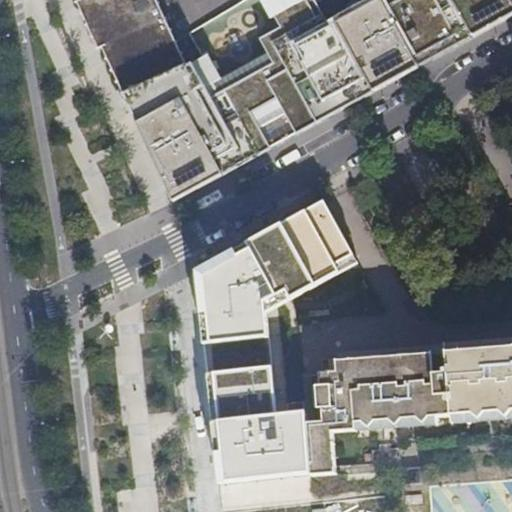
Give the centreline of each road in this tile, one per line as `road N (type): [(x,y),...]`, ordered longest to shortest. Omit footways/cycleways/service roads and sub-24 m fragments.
road 1 (residential): [(511,51),(325,164),(16,319)]
road 2 (primary): [(50,511),(37,476),(16,319)]
road 3 (primary): [(16,319),(0,171)]
